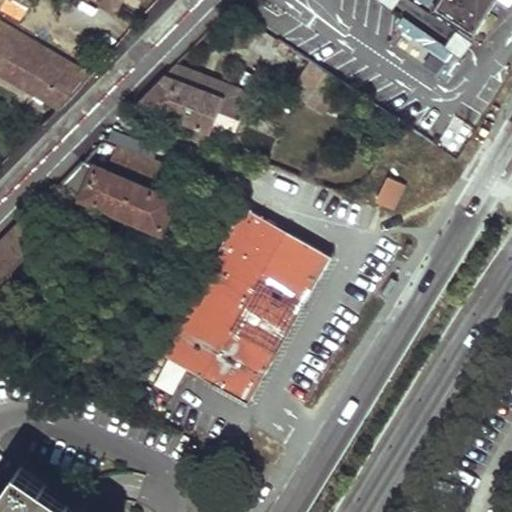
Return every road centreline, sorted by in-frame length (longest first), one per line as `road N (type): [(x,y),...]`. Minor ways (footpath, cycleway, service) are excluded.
road 1 (secondary): [(511,139),(284,511)]
road 2 (secondary): [(358,511),(511,269)]
road 3 (unclassified): [(0,192),(188,0)]
